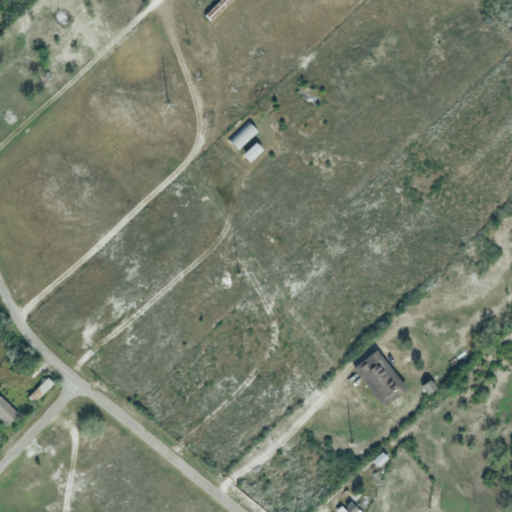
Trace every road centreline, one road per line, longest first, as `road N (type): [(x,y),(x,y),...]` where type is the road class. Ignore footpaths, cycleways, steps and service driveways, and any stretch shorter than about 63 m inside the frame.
road 1 (residential): [(0,470),(75,386),(236,511)]
road 2 (residential): [(75,386),(25,328),(0,281)]
